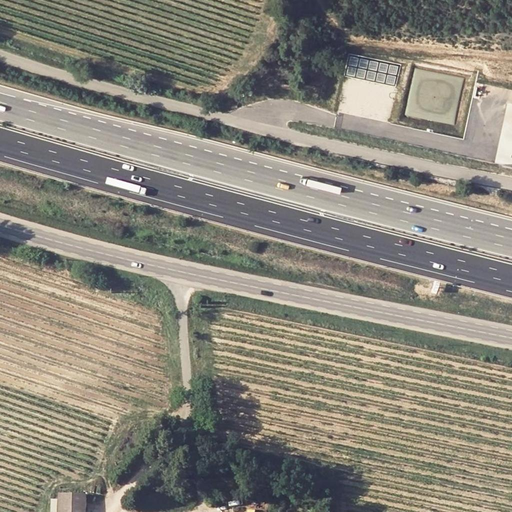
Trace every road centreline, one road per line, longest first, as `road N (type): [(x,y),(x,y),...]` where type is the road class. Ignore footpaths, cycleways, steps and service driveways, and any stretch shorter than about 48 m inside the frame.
road 1 (motorway): [(0,139),(511,278)]
road 2 (unclassified): [(0,56),(86,85),(511,176)]
road 3 (tertiary): [(511,335),(101,254),(0,222)]
road 4 (motorway): [(390,213),(0,105)]
road 5 (track): [(511,137),(449,125),(338,30),(320,0)]
road 6 (motorway): [(511,243),(390,213)]
road 7 (motorway): [(511,231),(390,213)]
